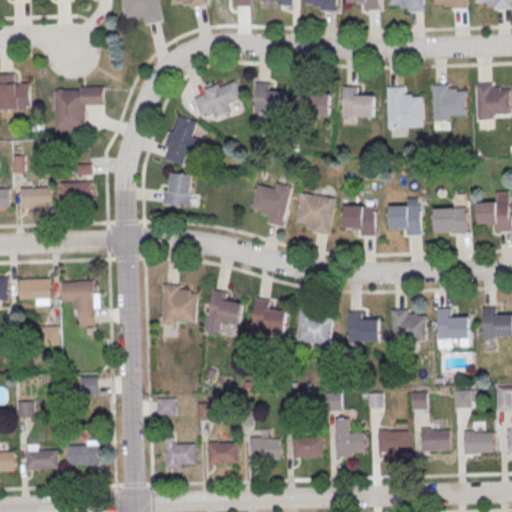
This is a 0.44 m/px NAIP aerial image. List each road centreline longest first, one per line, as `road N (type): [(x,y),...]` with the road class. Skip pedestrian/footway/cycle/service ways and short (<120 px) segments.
road 1 (residential): [(511,45),(227,44),(188,53),(146,99),(126,167),(124,241)]
road 2 (residential): [(511,269),(355,275),(205,244),(0,244)]
road 3 (residential): [(511,492),(0,507)]
road 4 (residential): [(133,511),(124,241)]
